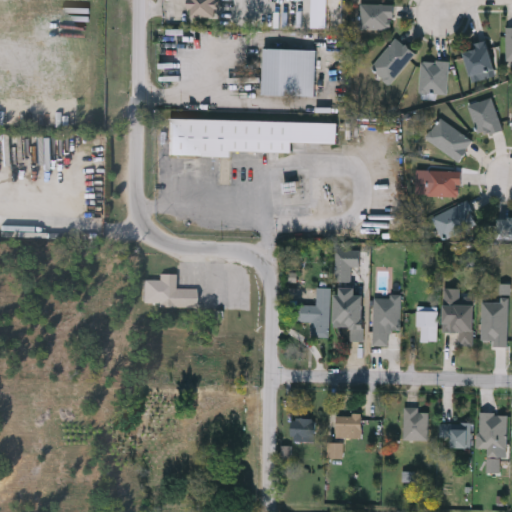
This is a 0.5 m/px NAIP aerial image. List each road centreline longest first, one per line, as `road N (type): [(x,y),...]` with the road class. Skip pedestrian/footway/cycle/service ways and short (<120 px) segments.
road 1 (residential): [(267,511),(266,295),(259,273),(176,252),(137,222),(135,0)]
road 2 (residential): [(265,379),(511,385)]
